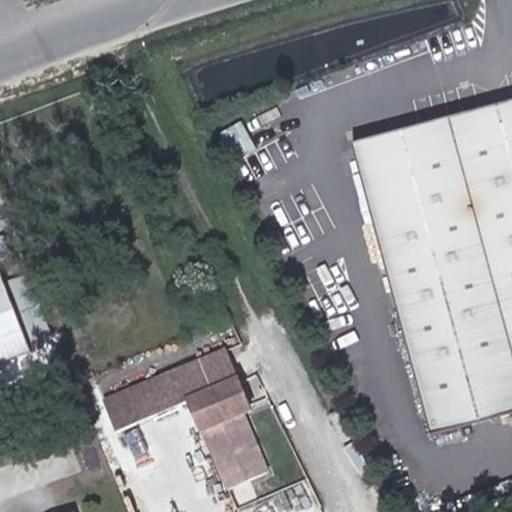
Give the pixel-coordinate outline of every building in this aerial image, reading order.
[(511,114),(368,151),(442,443),(511,425),(511,114)] [(6,276),(0,277),(0,369),(33,358),(6,276)] [(245,511),(253,511),(290,499),(261,421),(267,417),(258,392),(279,384),(264,356),(196,381),(209,414),(245,511)] [(125,444),(209,414),(196,381),(113,412),(125,444)] [(94,511),(90,500),(60,511),(94,511)]
